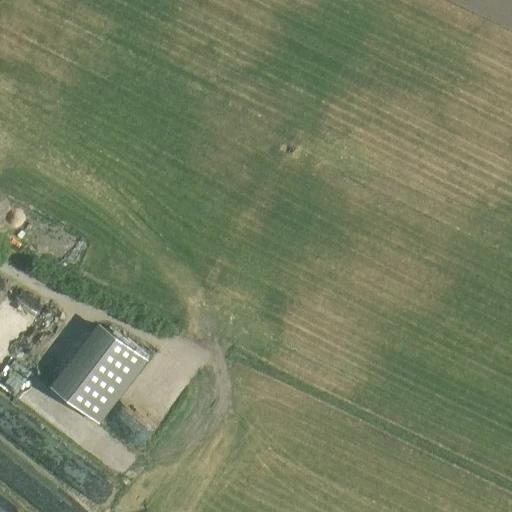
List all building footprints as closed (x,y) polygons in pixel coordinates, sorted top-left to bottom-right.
[(32,314),(41,300),(15,283),(5,297),(32,314)] [(148,359),(98,322),(50,386),(100,423),(148,359)] [(42,375),(50,358),(33,350),(25,366),(42,375)] [(0,429),(89,499),(100,485),(0,407),(0,429)] [(0,451),(0,467),(1,466),(14,481),(23,474),(3,449),(0,451)]
